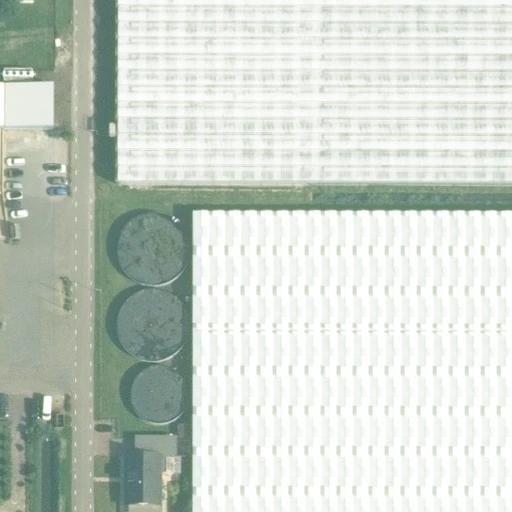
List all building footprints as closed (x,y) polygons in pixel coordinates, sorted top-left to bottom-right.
[(511,0),(116,0),(116,187),(511,188),(511,0)] [(31,72),(4,72),(4,84),(31,84),(31,72)] [(190,511),(511,511),(511,215),(192,216),(191,336),(191,427),(191,439),(190,511)] [(191,427),(177,426),(177,439),(191,439),(191,427)] [(123,508),(135,508),(135,511),(159,511),(160,456),(174,456),(174,440),(136,440),(136,458),(123,458),(124,476),(125,476),(125,486),(123,486),(123,508)]
